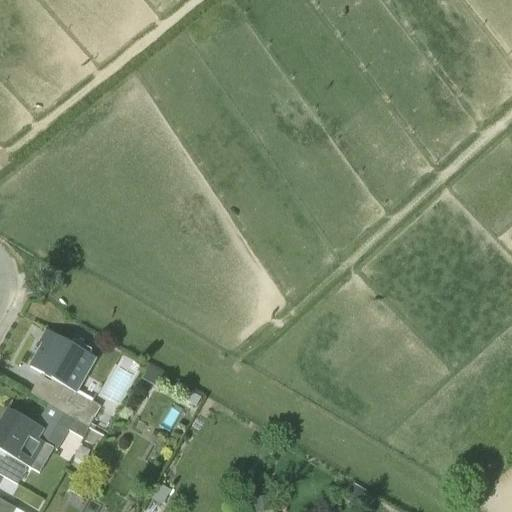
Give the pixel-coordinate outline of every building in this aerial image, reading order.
[(60,385),(48,406),(88,429),(94,418),(100,408),(76,394),(96,359),(50,333),(30,368),(60,385)] [(202,399),(188,391),(183,400),(197,407),(202,399)] [(88,429),(48,406),(36,427),(7,410),(0,423),(0,452),(5,455),(0,464),(0,476),(17,487),(26,472),(24,470),(26,467),(39,475),(54,450),(47,446),(58,425),(65,429),(82,439),(88,429)] [(87,488),(76,482),(70,492),(81,499),(87,488)] [(170,491),(158,485),(150,500),(163,506),(170,491)] [(270,496),(253,499),(255,511),(270,511),(272,511),(270,496)] [(0,511),(16,511),(17,510),(0,500),(0,511)]
